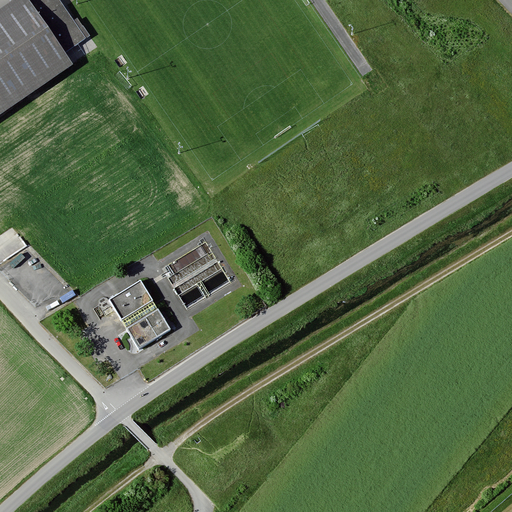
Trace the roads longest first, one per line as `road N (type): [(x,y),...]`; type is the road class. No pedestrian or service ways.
road 1 (tertiary): [(511,169),(120,414)]
road 2 (unclassified): [(0,291),(120,414)]
road 3 (tertiary): [(120,414),(3,511)]
road 4 (track): [(120,414),(189,484),(200,511)]
